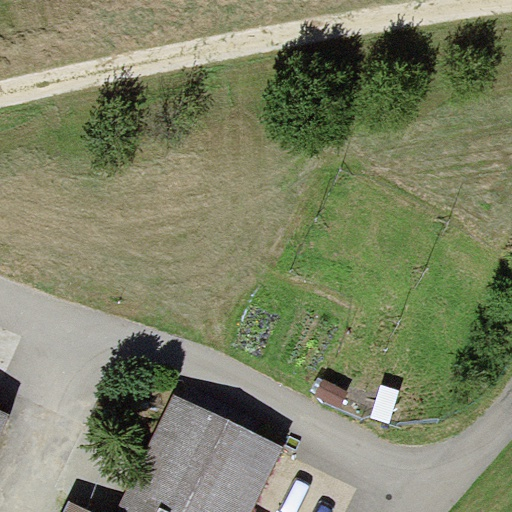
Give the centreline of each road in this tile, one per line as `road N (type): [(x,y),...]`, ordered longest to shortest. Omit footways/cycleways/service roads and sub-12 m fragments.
road 1 (track): [(0,106),(271,47),(511,10)]
road 2 (track): [(451,482),(373,470),(226,386),(0,302)]
